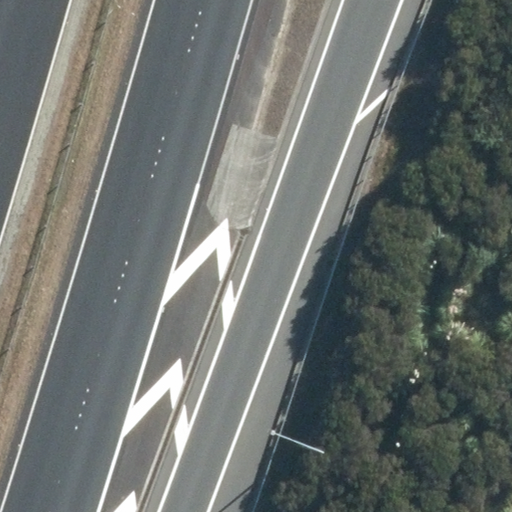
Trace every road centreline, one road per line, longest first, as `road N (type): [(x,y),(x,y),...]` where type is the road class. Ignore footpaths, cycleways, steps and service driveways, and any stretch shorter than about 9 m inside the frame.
road 1 (motorway): [(375,0),(188,511)]
road 2 (motorway): [(204,0),(51,511)]
